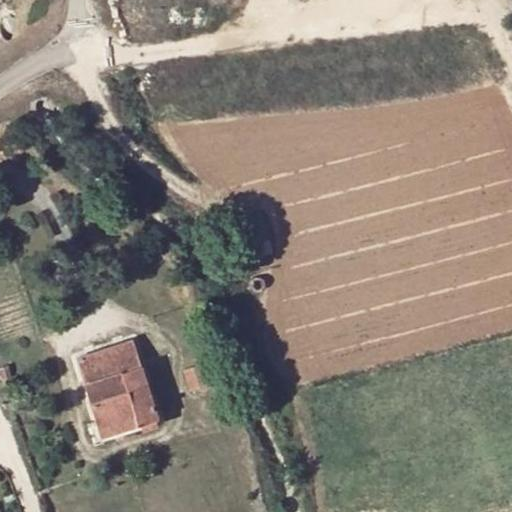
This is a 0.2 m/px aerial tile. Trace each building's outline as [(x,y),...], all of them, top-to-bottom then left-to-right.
[(238,221),(248,259),(272,252),(262,215),(238,221)] [(235,263),(234,274),(242,275),(243,264),(235,263)] [(79,358),(103,432),(137,420),(139,427),(161,420),(134,341),(79,358)] [(188,373),(194,391),(216,384),(209,367),(188,373)] [(0,371),(4,383),(15,378),(12,368),(0,371)] [(137,420),(103,432),(105,439),(139,427),(137,420)]
